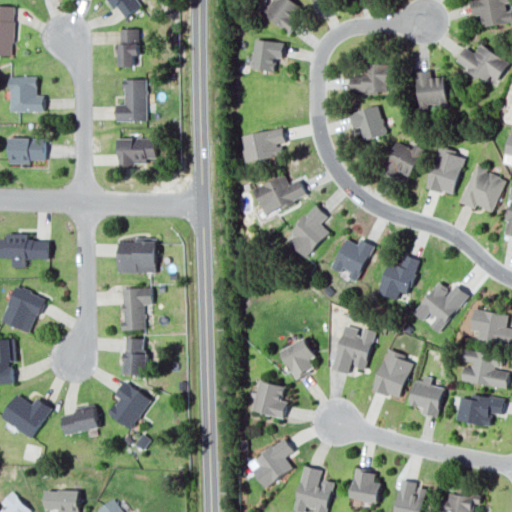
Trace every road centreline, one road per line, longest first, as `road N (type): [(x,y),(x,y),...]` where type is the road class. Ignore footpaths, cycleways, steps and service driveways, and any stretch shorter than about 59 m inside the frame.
road 1 (residential): [(209,511),(199,0)]
road 2 (residential): [(511,278),(457,235),(360,197),(324,148),(314,71),(321,50),(359,23),(423,18)]
road 3 (residential): [(511,462),(307,413)]
road 4 (residential): [(202,206),(0,197)]
road 5 (residential): [(85,201),(79,342),(59,376)]
road 6 (residential): [(60,38),(82,83),(85,201)]
